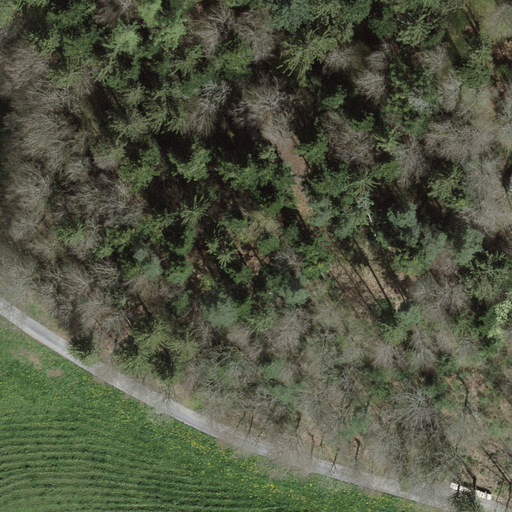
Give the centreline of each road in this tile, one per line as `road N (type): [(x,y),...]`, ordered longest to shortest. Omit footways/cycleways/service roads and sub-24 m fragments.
road 1 (track): [(511,450),(294,398),(118,266),(67,216),(51,153),(57,88),(26,19),(1,0)]
road 2 (unclassified): [(0,304),(83,360),(229,435),(477,511)]
